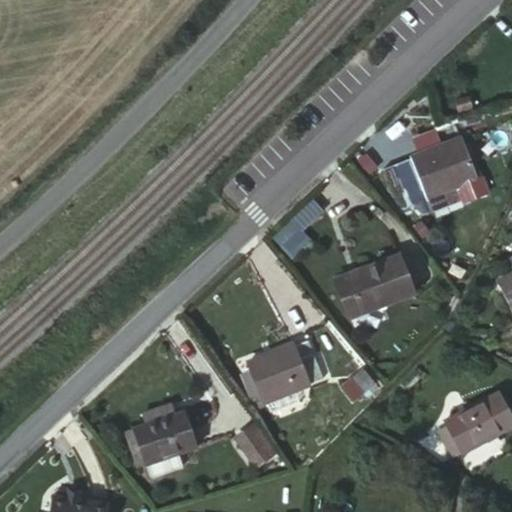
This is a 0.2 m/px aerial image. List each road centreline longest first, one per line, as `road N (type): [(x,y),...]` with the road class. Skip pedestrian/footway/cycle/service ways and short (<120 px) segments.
road 1 (unclassified): [(0,464),(482,0)]
road 2 (unclassified): [(0,242),(212,47),(250,0)]
